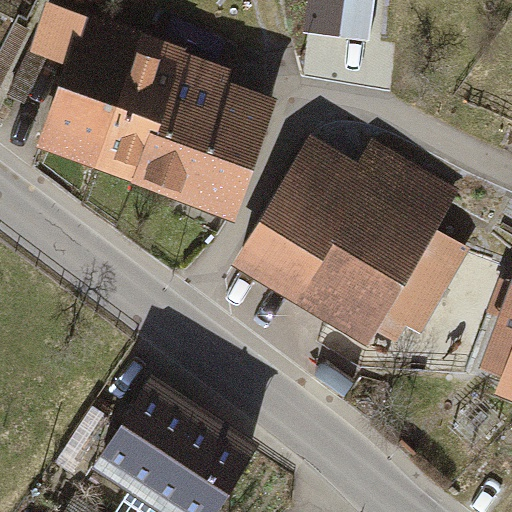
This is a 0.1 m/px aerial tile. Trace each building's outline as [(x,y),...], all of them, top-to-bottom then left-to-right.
[(95,166),(143,28),(84,7),(83,10),(54,0),(45,0),(29,47),(66,60),(36,145),(95,166)] [(0,15),(0,60),(11,19),(0,15)] [(162,117),(186,47),(188,43),(143,28),(95,166),(132,179),(154,115),(162,117)] [(132,179),(187,198),(230,77),(234,64),(186,47),(162,117),(154,115),(132,179)] [(278,94),(230,77),(187,198),(236,215),(278,94)] [(434,227),(458,188),(371,136),(357,160),(307,130),(228,261),(363,343),(373,328),(394,341),(404,324),(418,332),(469,248),(434,227)] [(488,385),(511,395),(511,260),(473,359),(495,367),(488,385)] [(213,511),(260,439),(152,370),(93,462),(170,511),(213,511)] [(102,511),(75,495),(63,511),(102,511)]
